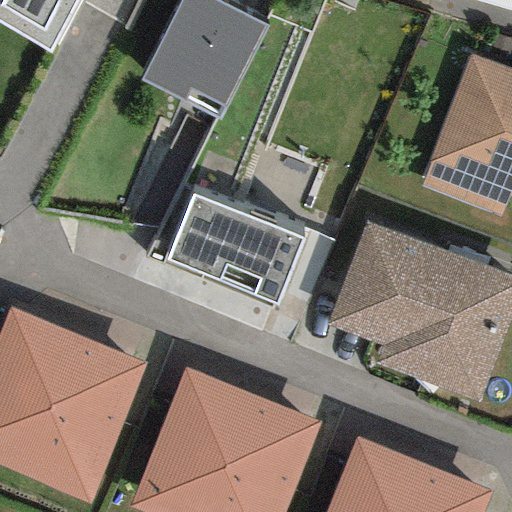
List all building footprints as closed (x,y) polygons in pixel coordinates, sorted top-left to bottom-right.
[(0,0),(0,25),(50,51),(77,0),(0,0)] [(213,0),(179,0),(140,81),(219,120),(266,25),(213,0)] [(511,0),(471,0),(511,11),(511,0)] [(511,72),(469,56),(420,187),(501,218),(510,194),(511,195),(511,72)] [(301,239),(190,195),(164,261),(275,305),(301,239)] [(511,305),(511,278),(363,224),(325,325),(381,346),(374,364),(476,402),(511,305)] [(9,308),(0,329),(0,467),(89,503),(146,364),(9,308)] [(183,367),(126,507),(138,511),(283,511),(320,423),(183,367)] [(356,437),(325,511),(485,511),(493,493),(356,437)]
